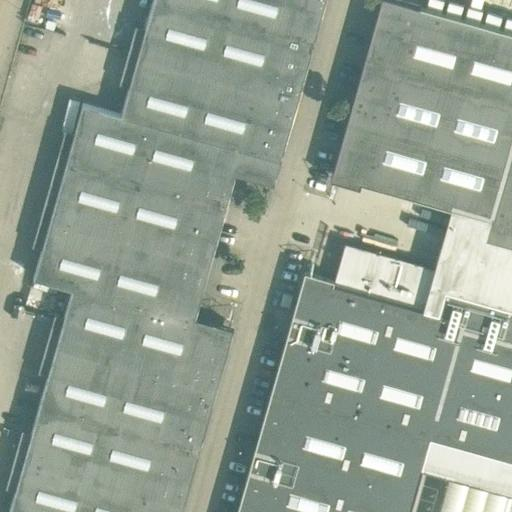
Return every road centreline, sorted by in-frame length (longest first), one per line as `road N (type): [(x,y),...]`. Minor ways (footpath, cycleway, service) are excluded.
road 1 (unclassified): [(207,511),(288,222)]
road 2 (unclassified): [(511,285),(288,222)]
road 3 (unclassified): [(288,222),(353,0)]
